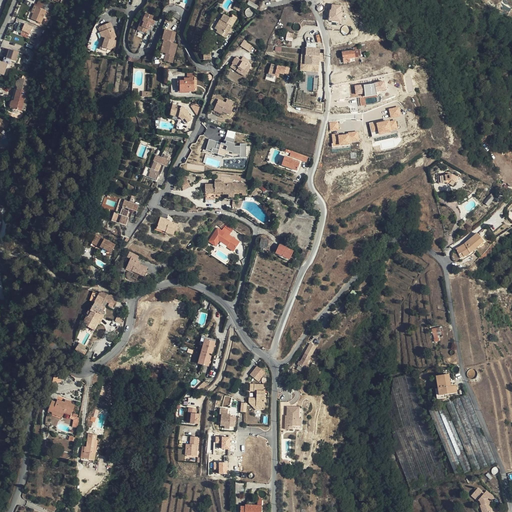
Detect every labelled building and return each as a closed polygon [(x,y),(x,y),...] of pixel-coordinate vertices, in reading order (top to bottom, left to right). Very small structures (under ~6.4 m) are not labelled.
[(42,8),(45,2),(39,0),(38,0),(37,4),(36,6),(42,8)] [(249,1),(247,4),(256,10),(258,6),(249,1)] [(46,10),(53,14),(56,7),(45,2),(42,8),(46,10)] [(238,11),(240,7),(241,4),(237,2),(233,9),(238,11)] [(329,21),(341,22),(343,5),(330,4),(329,21)] [(36,6),(33,13),(31,19),(41,23),(46,10),(42,8),(36,6)] [(224,12),(221,18),(223,19),(217,28),(216,30),(226,36),(229,30),(231,31),(233,28),(231,27),(237,16),(233,14),(231,17),(224,12)] [(144,17),(142,21),(144,22),(142,27),(140,26),(138,31),(146,34),(148,29),(151,30),(153,25),(155,21),(152,20),(153,16),(147,13),(146,17),(144,17)] [(215,27),(217,28),(223,19),(221,18),(215,27)] [(33,27),(25,24),(24,25),(19,23),(16,31),(21,33),(22,31),(30,34),(33,27)] [(104,42),(102,47),(101,50),(107,52),(108,49),(111,50),(111,48),(114,40),(115,38),(116,37),(110,23),(101,26),(102,30),(103,31),(105,38),(104,42)] [(165,29),(162,40),(164,40),(161,52),(166,54),(164,61),(172,63),(177,44),(173,43),(176,32),(165,29)] [(287,32),(286,40),(292,41),(294,33),(287,32)] [(250,52),(254,46),(254,45),(245,40),(241,46),(250,52)] [(259,50),(254,46),(250,52),(256,56),(259,50)] [(313,47),(305,46),(305,52),(304,63),(318,64),(321,65),(322,57),(323,48),(319,47),(319,51),(314,51),(314,49),(313,48),(313,47)] [(19,53),(9,49),(6,58),(16,61),(19,53)] [(343,59),(355,57),(354,51),(342,52),(343,55),(343,59)] [(247,64),(241,60),(236,57),(232,63),(239,67),(236,71),(245,76),(251,67),(247,64)] [(285,73),(286,68),(281,66),(281,67),(271,64),(268,73),(267,73),(265,79),(275,82),(277,76),(279,77),(280,73),(280,72),(285,73)] [(17,88),(12,87),(9,99),(14,101),(12,101),(11,101),(11,102),(10,103),(10,106),(10,107),(21,110),(23,103),(26,91),(29,81),(20,78),(19,80),(18,80),(17,81),(16,82),(16,83),(16,85),(16,86),(17,87),(17,88)] [(193,78),(184,78),(184,81),(180,81),(180,92),(194,91),(194,82),(193,82),(193,78)] [(376,91),(386,90),(385,81),(364,83),(365,96),(376,95),(376,91)] [(364,97),(364,85),(354,85),(354,91),(351,91),(351,97),(364,97)] [(189,105),(197,116),(201,107),(195,102),(189,105)] [(218,103),(215,109),(222,113),(229,116),(233,110),(231,109),(225,106),(226,105),(222,103),(221,105),(218,103)] [(182,120),(185,124),(188,123),(192,120),(184,108),(184,107),(183,107),(182,106),(172,105),(170,115),(177,116),(178,117),(180,117),(181,118),(182,120)] [(390,117),(401,116),(400,106),(389,108),(390,117)] [(395,118),(369,124),(372,136),(398,130),(395,118)] [(339,130),(338,121),(329,122),(330,131),(339,130)] [(225,154),(244,158),(247,144),(240,143),(240,146),(233,145),(236,132),(227,130),(225,143),(208,139),(206,151),(225,155),(225,154)] [(331,134),(332,146),(359,144),(358,132),(331,134)] [(306,162),(308,157),(292,151),(292,152),(290,156),(306,162)] [(137,172),(156,181),(160,173),(159,172),(157,172),(161,164),(162,165),(167,167),(171,157),(164,154),(163,158),(156,155),(153,161),(154,161),(151,169),(150,168),(140,165),(137,172)] [(300,162),(285,156),(282,165),(297,170),(300,162)] [(438,176),(439,184),(447,183),(447,184),(450,184),(454,185),(456,182),(457,183),(459,178),(452,174),(438,176)] [(180,182),(183,191),(191,187),(187,179),(180,182)] [(206,194),(206,198),(215,198),(215,197),(235,197),(235,193),(242,193),(247,193),(247,187),(245,186),(245,185),(245,184),(244,183),(239,183),(238,183),(233,183),(233,184),(224,184),(224,182),(221,182),(217,182),(215,182),(215,185),(206,184),(206,188),(206,194)] [(257,185),(251,194),(258,200),(265,192),(257,185)] [(493,198),(490,196),(490,195),(484,202),(488,206),(494,199),(493,198)] [(132,196),(131,197),(130,202),(125,200),(120,214),(115,213),(112,221),(126,226),(129,217),(127,217),(130,209),(136,212),(139,205),(135,204),(136,200),(132,196)] [(160,217),(157,229),(166,232),(174,235),(175,230),(177,230),(179,225),(166,221),(167,220),(160,217)] [(224,227),(231,232),(232,232),(234,229),(226,224),(224,227)] [(231,232),(224,227),(222,231),(218,228),(209,241),(216,246),(220,240),(225,242),(224,244),(228,246),(228,245),(235,250),(240,242),(229,235),(231,232)] [(456,249),(461,258),(470,253),(484,242),(477,233),(465,244),(456,249)] [(111,255),(115,247),(104,241),(103,242),(95,238),(90,248),(95,251),(97,247),(97,246),(100,247),(100,249),(99,249),(107,253),(111,255)] [(261,238),(259,247),(266,249),(268,240),(261,238)] [(280,244),(293,251),(295,246),(282,240),(280,244)] [(293,251),(280,244),(276,253),(289,259),(293,251)] [(136,263),(137,261),(139,256),(129,252),(127,257),(131,259),(126,268),(144,276),(148,268),(139,265),(136,263)] [(390,276),(388,280),(409,292),(412,287),(390,276)] [(387,291),(385,295),(400,303),(402,299),(387,291)] [(100,314),(101,314),(105,307),(102,305),(104,300),(108,302),(115,304),(117,297),(111,295),(110,295),(104,293),(100,293),(90,311),(92,311),(89,317),(87,316),(84,323),(87,325),(86,326),(93,330),(97,323),(95,322),(100,314)] [(115,321),(122,324),(125,317),(121,315),(122,315),(123,314),(123,313),(123,312),(123,311),(122,310),(121,309),(120,309),(119,309),(118,310),(117,310),(117,311),(117,312),(117,313),(117,314),(118,315),(115,321)] [(104,316),(101,314),(100,314),(95,322),(97,323),(100,325),(104,316)] [(438,338),(444,337),(444,334),(441,334),(441,331),(444,330),(443,327),(432,329),(434,342),(439,341),(438,338)] [(205,338),(197,363),(208,366),(216,341),(205,338)] [(84,356),(87,352),(83,350),(85,346),(79,343),(75,350),(84,356)] [(304,354),(306,355),(307,353),(311,355),(316,346),(310,343),(304,354)] [(306,355),(304,354),(298,365),(304,368),(308,360),(310,357),(306,355)] [(250,375),(258,381),(259,380),(258,380),(259,379),(259,380),(265,373),(257,367),(250,375)] [(55,372),(52,384),(61,382),(59,371),(55,372)] [(394,446),(402,466),(413,492),(448,479),(438,453),(425,421),(412,374),(394,378),(389,417),(393,433),(394,446)] [(436,389),(437,399),(446,398),(446,395),(457,393),(456,386),(451,386),(449,374),(437,376),(439,389),(436,389)] [(256,400),(265,402),(265,391),(263,391),(264,385),(250,384),(250,391),(257,392),(256,400)] [(446,403),(462,443),(474,472),(496,463),(485,435),(467,394),(446,403)] [(56,402),(52,400),(48,411),(52,413),(52,414),(62,418),(64,413),(71,416),(70,418),(73,420),(72,427),(77,428),(79,418),(77,417),(78,415),(74,413),(73,416),(72,415),(75,405),(71,403),(72,402),(65,399),(64,402),(57,399),(56,402)] [(229,427),(230,419),(227,418),(228,409),(229,404),(221,403),(221,408),(220,414),(222,414),(220,426),(225,426),(224,428),(229,429),(229,427)] [(473,470),(462,444),(445,404),(429,410),(445,450),(455,474),(464,470),(465,473),(473,470)] [(299,408),(288,407),(287,416),(288,416),(288,420),(286,420),(285,430),(293,430),(293,426),(298,427),(299,408)] [(184,455),(198,453),(202,411),(188,409),(184,455)] [(85,447),(84,449),(84,451),(83,458),(94,460),(97,440),(96,440),(97,435),(88,434),(87,447),(85,447)] [(215,448),(230,449),(231,437),(216,436),(215,448)] [(196,475),(198,453),(184,455),(182,475),(196,475)] [(213,462),(214,473),(228,472),(227,461),(213,462)] [(488,497),(484,494),(478,488),(472,495),(478,501),(479,500),(480,501),(482,505),(480,505),(482,511),(490,511),(492,511),(489,502),(488,502),(487,499),(488,497)] [(484,494),(488,497),(492,500),(494,497),(487,491),(484,494)]
